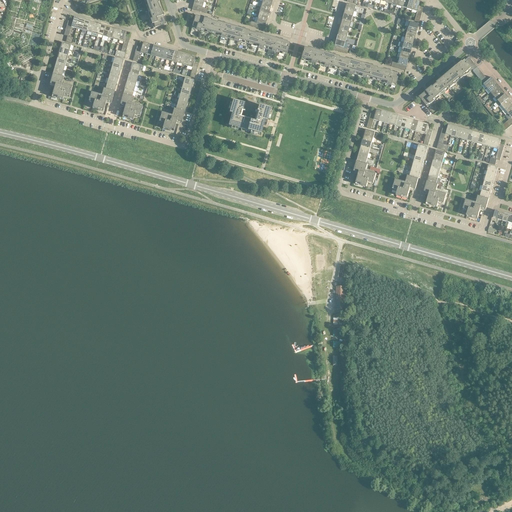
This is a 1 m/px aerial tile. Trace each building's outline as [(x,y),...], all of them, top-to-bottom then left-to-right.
[(158,2),(157,0),(144,0),(146,7),(148,7),(149,9),(159,6),(158,2)] [(416,1),(414,0),(412,10),(417,12),(417,10),(418,9),(418,7),(420,1),(417,0),(416,1)] [(346,4),(345,7),(346,7),(345,9),(354,12),(355,6),(346,4)] [(160,10),(159,6),(149,9),(150,12),(148,13),(154,29),(166,25),(161,10),(160,10)] [(355,18),(352,17),(343,14),(342,17),(343,18),(342,20),(351,22),(354,23),(355,18)] [(210,20),(195,16),(192,28),(208,33),(209,31),(211,32),(214,22),(210,21),(210,20)] [(78,18),(74,17),(73,22),(72,24),(72,26),(71,27),(77,29),(79,19),(77,18),(78,18)] [(266,20),(258,18),(256,23),(257,24),(259,24),(260,24),(262,25),(264,25),(265,26),(266,22),(266,20)] [(81,20),(79,19),(77,29),(82,30),(85,20),(82,19),(81,20)] [(92,22),(90,22),(87,32),(92,33),(95,23),(92,22)] [(218,23),(214,22),(211,32),(214,33),(214,35),(230,39),(233,27),(219,22),(218,23)] [(99,24),(95,23),(92,33),(98,35),(100,25),(98,24),(99,24)] [(102,25),(100,25),(98,35),(103,36),(106,26),(103,25),(102,25)] [(248,31),(233,27),(230,39),(246,44),(246,42),(249,43),(252,33),(248,32),(248,31)] [(113,28),(111,28),(108,38),(113,39),(116,29),(113,28)] [(123,31),(121,31),(118,41),(124,42),(124,41),(125,39),(125,37),(127,32),(123,31)] [(256,34),(252,33),(249,43),(252,44),(251,45),(267,50),(271,37),(256,33),(256,34)] [(286,42),(271,37),(267,50),(283,55),(284,53),(287,54),(290,44),(285,42),(286,42)] [(146,43),(143,42),(141,48),(141,49),(140,51),(140,52),(146,54),(148,44),(146,44),(146,43)] [(399,47),(402,48),(410,50),(411,48),(412,45),(403,43),(400,42),(399,47)] [(150,45),(148,44),(146,54),(151,56),(154,45),(150,44),(150,45)] [(161,48),(159,47),(156,57),(161,59),(164,48),(161,47),(161,48)] [(167,49),(164,48),(161,59),(166,60),(169,50),(167,50),(167,49)] [(308,49),(304,48),(301,58),(304,59),(304,60),(320,65),(323,52),(309,48),(308,49)] [(117,50),(115,56),(124,59),(126,53),(121,52),(117,50)] [(171,51),(169,50),(166,60),(172,62),(175,51),(171,50),(171,51)] [(338,57),(323,52),(320,65),(336,70),(336,68),(339,69),(342,59),(338,57)] [(182,54),(180,53),(177,63),(182,64),(185,54),(182,53),(182,54)] [(192,57),(190,56),(187,66),(193,68),(193,66),(194,65),(194,63),(196,57),(192,56),(192,57)] [(478,68),(469,57),(465,60),(472,68),(472,69),(474,71),(478,68)] [(123,60),(115,58),(113,63),(122,66),(123,62),(122,62),(123,60)] [(407,61),(399,58),(397,64),(399,64),(400,65),(402,65),(403,65),(405,66),(406,66),(407,63),(407,61)] [(346,60),(342,59),(339,69),(342,70),(341,71),(357,76),(361,63),(346,59),(346,60)] [(472,68),(465,60),(462,63),(461,62),(449,72),(458,82),(471,71),(470,70),(472,69),(472,68)] [(144,66),(133,63),(132,65),(131,68),(140,71),(142,71),(144,66)] [(376,67),(361,63),(357,76),(374,80),(374,79),(377,80),(380,69),(376,68),(376,67)] [(63,71),(54,69),(53,72),(54,72),(53,74),(50,84),(51,85),(51,86),(55,87),(52,95),(57,97),(57,98),(63,100),(64,94),(70,96),(72,87),(62,84),(64,77),(62,76),(63,71)] [(384,71),(380,69),(377,80),(379,80),(379,82),(395,87),(399,74),(384,70),(384,71)] [(458,82),(449,72),(438,82),(438,83),(435,85),(442,93),(444,92),(445,93),(458,82)] [(492,77),(488,80),(483,84),(487,89),(495,82),(494,81),(494,80),(492,77)] [(193,80),(185,78),(183,83),(192,86),(193,83),(193,80)] [(496,84),(495,82),(487,89),(491,93),(499,86),(497,83),(496,84)] [(116,86),(107,84),(106,89),(104,88),(102,95),(91,92),(89,102),(94,103),(92,108),(98,110),(98,109),(104,110),(106,102),(110,103),(110,102),(112,102),(115,91),(114,91),(115,89),(116,86)] [(442,93),(435,85),(432,88),(431,87),(419,97),(428,107),(441,97),(440,95),(442,93)] [(501,89),(499,86),(491,93),(494,97),(502,90),(500,89),(501,89)] [(134,91),(125,89),(124,92),(124,94),(123,94),(120,104),(122,105),(121,107),(125,108),(123,116),(128,117),(128,119),(133,120),(135,115),(140,116),(143,107),(132,104),(134,97),(132,97),(134,91)] [(503,92),(502,90),(494,97),(497,101),(506,94),(503,92)] [(508,97),(506,94),(497,101),(496,102),(499,106),(501,105),(509,99),(507,97),(508,97)] [(510,100),(509,99),(501,105),(504,109),(511,102),(510,100)] [(232,114),(228,126),(261,135),(264,125),(266,126),(271,109),(259,105),(255,120),(241,117),(245,103),(233,100),(229,113),(232,114)] [(186,107),(177,104),(176,109),(174,109),(173,111),(172,115),(162,112),(159,122),(164,123),(163,129),(168,130),(169,129),(174,130),(176,122),(180,124),(181,122),(182,122),(185,111),(185,110),(186,110),(186,107)] [(380,110),(377,109),(375,115),(375,117),(374,118),(374,120),(379,121),(382,111),(380,111),(380,110)] [(384,112),(382,111),(379,121),(384,123),(387,112),(384,112)] [(394,115),(392,114),(390,124),(395,126),(398,115),(395,114),(394,115)] [(401,116),(398,115),(395,126),(400,127),(403,117),(401,117),(401,116)] [(405,118),(403,117),(400,127),(405,129),(408,118),(405,118)] [(415,121),(413,120),(411,130),(416,132),(419,121),(415,121)] [(426,124),(424,123),(421,133),(426,135),(427,133),(427,132),(428,130),(429,124),(426,123),(426,124)] [(452,125),(449,124),(447,130),(447,131),(446,133),(446,135),(451,136),(454,126),(452,126),(452,125)] [(456,127),(454,126),(451,136),(456,138),(459,127),(456,126),(456,127)] [(466,130),(464,129),(461,139),(467,141),(470,130),(466,129),(466,130)] [(477,133),(475,132),(472,142),(477,144),(480,133),(477,132),(477,133)] [(483,134),(480,133),(477,144),(482,145),(485,135),(483,135),(483,134)] [(487,136),(485,135),(482,145),(488,147),(490,136),(487,135),(487,136)] [(498,139),(496,138),(493,148),(498,150),(499,148),(499,147),(500,145),(501,139),(498,138),(498,139)] [(443,144),(438,143),(437,149),(446,151),(447,145),(446,145),(443,144)] [(427,147),(419,145),(417,150),(426,153),(427,150),(427,147)] [(367,159),(358,156),(358,159),(357,161),(354,172),(355,172),(355,174),(359,175),(356,183),(362,184),(361,186),(367,187),(368,182),(374,183),(376,174),(366,171),(368,164),(366,164),(367,159)] [(498,167),(489,165),(487,170),(496,173),(497,170),(498,167)] [(420,174),(411,171),(410,176),(408,176),(406,182),(395,179),(393,189),(398,190),(396,196),(402,197),(402,196),(408,197),(410,190),(414,191),(414,189),(416,189),(419,179),(418,178),(419,177),(420,174)] [(438,179),(429,176),(428,179),(428,181),(427,181),(424,192),(426,192),(425,194),(429,195),(427,203),(432,204),(431,206),(437,207),(439,202),(444,203),(447,194),(436,191),(438,184),(436,184),(438,179)] [(490,194),(481,191),(480,196),(478,196),(476,202),(466,199),(463,209),(468,210),(467,216),(472,218),(473,216),(478,218),(480,210),(484,211),(485,209),(486,209),(489,199),(489,197),(490,197),(490,194)] [(494,210),(491,221),(495,222),(495,221),(496,219),(497,219),(499,212),(494,210)] [(505,213),(499,212),(497,219),(496,219),(495,221),(498,222),(498,220),(503,221),(505,213)] [(336,287),(336,309),(336,311),(345,311),(345,287),(336,287)] [(333,314),(333,327),(345,327),(345,314),(333,314)]
